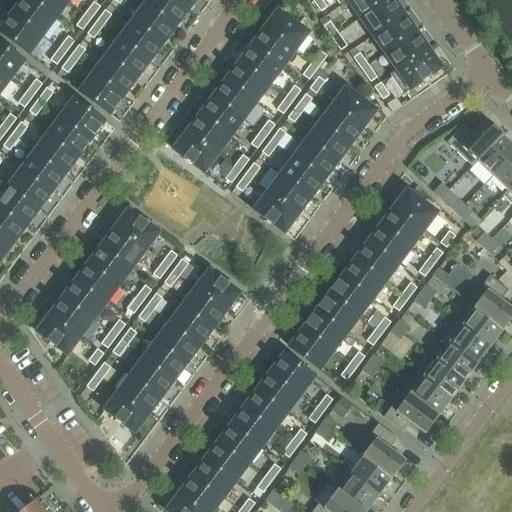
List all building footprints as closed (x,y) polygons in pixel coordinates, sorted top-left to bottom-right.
[(56,21),(28,0),(23,0),(12,15),(43,38),(56,21)] [(69,3),(64,0),(28,0),(56,21),(69,3)] [(188,12),(172,0),(149,0),(145,6),(175,29),(188,12)] [(197,0),(172,0),(188,12),(197,0)] [(327,8),(320,0),(313,0),(312,1),(320,13),(327,8)] [(347,3),(350,0),(335,0),(341,8),(348,4),(347,3)] [(360,20),(388,0),(350,0),(347,3),(348,4),(360,20)] [(372,38),(404,15),(392,0),(388,0),(360,20),(372,38)] [(91,20),(100,9),(94,4),(85,16),(91,20)] [(175,29),(145,6),(132,23),(163,46),(175,29)] [(309,34),(278,11),(264,30),(295,53),(309,34)] [(102,29),(111,17),(105,12),(96,24),(102,29)] [(43,38),(12,15),(0,30),(0,34),(29,56),(43,38)] [(384,56),(416,33),(404,15),(372,38),(384,56)] [(82,32),(91,20),(85,16),(76,27),(82,32)] [(163,46),(132,23),(119,41),(149,64),(163,46)] [(338,35),(330,23),(323,28),(332,40),(338,35)] [(93,41),(102,29),(96,24),(87,36),(93,41)] [(295,53),(264,30),(251,47),(282,70),(295,53)] [(397,73),(429,51),(416,33),(384,56),(396,72),(397,73)] [(347,48),(338,35),(332,40),(340,52),(347,48)] [(65,55),(74,43),(68,38),(59,50),(65,55)] [(149,64),(119,41),(106,58),(136,81),(149,64)] [(24,63),(0,44),(0,72),(11,81),(24,63)] [(77,63),(85,51),(79,46),(70,58),(77,63)] [(282,70),(251,47),(238,64),(269,87),(282,70)] [(56,67),(65,55),(59,50),(50,62),(56,67)] [(404,96),(442,69),(429,51),(397,73),(396,72),(389,77),(404,96)] [(318,70),(327,58),(320,53),(311,65),(318,70)] [(368,67),(360,55),(353,60),(362,72),(368,67)] [(68,75),(77,63),(70,58),(61,70),(68,75)] [(136,81),(106,58),(93,75),(123,98),(136,81)] [(269,87),(238,64),(225,82),(256,105),(269,87)] [(309,82),(318,70),(311,65),(302,77),(309,82)] [(377,79),(368,67),(362,72),(370,84),(377,79)] [(0,94),(11,81),(0,72),(0,94)] [(123,98),(93,75),(79,94),(110,117),(123,98)] [(316,96),(325,84),(318,79),(309,91),(316,96)] [(33,98),(42,86),(36,81),(27,93),(33,98)] [(256,105),(225,82),(212,99),(243,122),(256,105)] [(389,96),(381,85),(374,89),(382,101),(389,96)] [(292,104),(301,92),(294,88),(285,99),(292,104)] [(44,106),(53,94),(47,89),(38,101),(44,106)] [(376,112),(346,89),(332,107),(363,130),(376,112)] [(24,110),(33,98),(27,93),(18,105),(24,110)] [(303,113),(312,101),(305,96),(296,108),(303,113)] [(243,122),(212,99),(200,116),(230,139),(243,122)] [(283,116),(292,104),(285,99),(276,111),(283,116)] [(105,123),(74,100),(60,118),(91,141),(105,123)] [(35,118),(44,106),(38,101),(29,113),(35,118)] [(363,130),(332,107),(319,125),(350,148),(363,130)] [(294,125),(303,113),(296,108),(288,120),(294,125)] [(7,132),(16,121),(10,116),(1,128),(7,132)] [(230,139),(200,116),(187,133),(217,156),(230,139)] [(91,141),(60,118),(48,136),(78,159),(91,141)] [(477,163),(502,136),(485,120),(472,135),(463,127),(446,144),(472,169),(477,163)] [(266,139),(275,127),(268,122),(259,134),(266,139)] [(18,141),(27,129),(21,124),(12,136),(18,141)] [(350,148),(319,125),(306,142),(337,165),(350,148)] [(277,147),(286,135),(279,130),(271,142),(277,147)] [(217,156),(187,133),(173,152),(204,175),(217,156)] [(257,151),(266,139),(259,134),(251,146),(257,151)] [(9,152),(18,141),(12,136),(3,148),(9,152)] [(78,159),(48,136),(35,153),(65,176),(78,159)] [(492,178),(511,157),(511,145),(502,136),(477,163),(492,178)] [(268,159),(277,147),(271,142),(262,154),(268,159)] [(337,165),(306,142),(293,159),(324,182),(337,165)] [(65,176),(35,153),(22,170),(52,193),(65,176)] [(240,174),(249,162),(242,157),(234,169),(240,174)] [(508,193),(511,188),(511,157),(492,178),(507,192),(508,193)] [(324,182),(293,159),(280,177),(311,200),(324,182)] [(251,182),(260,170),(253,165),(245,177),(251,182)] [(231,185),(240,174),(234,169),(225,181),(231,185)] [(52,193),(22,170),(9,187),(39,210),(52,193)] [(242,194),(251,182),(245,177),(236,189),(242,194)] [(311,200),(280,177),(267,194),(298,217),(311,200)] [(440,200),(449,192),(441,185),(433,194),(440,200)] [(39,210),(9,187),(0,198),(0,207),(26,228),(39,210)] [(511,207),(511,188),(508,193),(507,192),(502,198),(511,207)] [(437,214),(407,191),(393,210),(424,233),(437,214)] [(298,217),(267,194),(254,212),(284,235),(298,217)] [(456,216),(465,207),(457,200),(449,209),(456,216)] [(26,228),(0,207),(0,234),(13,245),(26,228)] [(480,221),(465,207),(456,216),(472,230),(480,221)] [(424,233),(393,210),(380,227),(411,250),(424,233)] [(159,234),(128,211),(115,229),(146,252),(159,234)] [(411,250),(380,227),(367,244),(398,267),(411,250)] [(146,252),(115,229),(102,247),(133,270),(146,252)] [(483,250),(494,238),(486,232),(476,243),(483,250)] [(446,250),(455,239),(455,238),(449,233),(440,245),(446,250)] [(0,262),(13,245),(0,234),(0,262)] [(490,257),(501,245),(494,238),(483,250),(490,257)] [(398,267),(367,244),(354,261),(385,284),(398,267)] [(133,270),(102,247),(89,264),(120,287),(133,270)] [(433,267),(441,256),(442,255),(436,250),(427,262),(433,267)] [(168,269),(177,257),(171,253),(162,264),(168,269)] [(179,278),(188,266),(182,261),(173,273),(179,278)] [(385,284),(354,261),(341,279),(372,302),(385,284)] [(425,279),(433,267),(427,262),(418,274),(425,279)] [(120,287),(89,264),(76,281),(107,304),(120,287)] [(159,281),(168,269),(162,264),(153,276),(159,281)] [(442,285),(448,277),(438,270),(432,278),(442,285)] [(240,295),(209,271),(195,290),(226,313),(240,295)] [(170,290),(179,278),(173,273),(164,285),(170,290)] [(511,320),(511,309),(501,301),(509,292),(489,277),(481,288),(487,292),(475,308),(474,309),(504,331),(511,320)] [(372,302),(341,279),(328,296),(359,319),(372,302)] [(107,304),(76,281),(63,298),(94,321),(107,304)] [(408,301),(417,289),(410,284),(401,296),(408,301)] [(142,304),(151,292),(145,287),(136,299),(142,304)] [(429,302),(435,294),(425,287),(419,295),(429,302)] [(226,313),(195,290),(182,307),(213,330),(226,313)] [(153,312),(162,300),(156,295),(147,307),(153,312)] [(423,310),(429,302),(419,295),(413,303),(423,310)] [(359,319),(328,296),(315,313),(346,336),(359,319)] [(399,313),(408,301),(401,296),(392,308),(399,313)] [(94,321),(63,298),(50,316),(81,339),(94,321)] [(133,316),(142,304),(136,299),(127,311),(133,316)] [(504,331),(474,309),(475,308),(469,304),(455,322),(491,349),(504,331)] [(144,324),(153,312),(147,307),(138,319),(144,324)] [(213,330),(182,307),(170,324),(200,347),(213,330)] [(346,336),(315,313),(302,331),(333,354),(346,336)] [(81,339),(50,316),(36,334),(67,357),(81,339)] [(382,336),(390,325),(391,324),(384,319),(375,331),(382,336)] [(116,338),(125,327),(119,322),(110,334),(116,338)] [(403,337),(409,329),(399,322),(393,330),(403,337)] [(491,349),(455,322),(442,340),(448,345),(448,344),(478,366),(491,349)] [(200,347),(170,324),(157,342),(187,365),(200,347)] [(128,347),(137,335),(130,330),(121,342),(128,347)] [(397,345),(403,337),(393,330),(388,338),(397,345)] [(333,354),(302,331),(289,349),(319,372),(333,354)] [(373,348),(382,336),(375,331),(366,343),(373,348)] [(107,350),(116,338),(110,334),(101,345),(107,350)] [(119,359),(128,347),(121,342),(112,354),(119,359)] [(187,365),(157,342),(144,359),(174,382),(187,365)] [(478,366),(448,344),(448,345),(435,361),(465,383),(478,366)] [(95,368),(104,356),(97,351),(88,363),(95,368)] [(356,370),(364,360),(365,359),(358,354),(349,366),(356,370)] [(315,378),(284,355),(270,373),(301,396),(315,378)] [(377,372),(383,364),(374,356),(368,364),(377,372)] [(174,382),(144,359),(131,376),(161,399),(174,382)] [(465,383),(435,361),(423,378),(422,379),(452,401),(465,383)] [(371,380),(377,372),(368,364),(362,372),(371,380)] [(102,381),(111,369),(104,365),(95,376),(102,381)] [(347,382),(356,370),(349,366),(340,377),(347,382)] [(301,396),(270,373),(257,391),(288,414),(301,396)] [(452,401),(422,379),(423,378),(417,373),(403,392),(409,397),(409,396),(439,418),(452,401)] [(93,393),(102,381),(95,376),(86,388),(93,393)] [(161,399),(131,376),(118,393),(148,416),(161,399)] [(288,414),(257,391),(244,408),(275,431),(288,414)] [(148,416),(118,393),(104,412),(135,435),(148,416)] [(439,418),(409,396),(409,397),(396,413),(391,409),(383,419),(402,434),(409,424),(425,436),(439,418)] [(324,413),(331,403),(332,402),(326,397),(317,408),(324,413)] [(341,419),(351,406),(342,399),(332,412),(341,419)] [(275,431),(244,408),(231,425),(262,448),(275,431)] [(315,425),(324,413),(317,408),(308,421),(315,425)] [(331,434),(337,426),(327,418),(321,426),(331,434)] [(262,448),(231,425),(218,443),(249,466),(262,448)] [(325,442),(331,434),(321,426),(315,434),(325,442)] [(405,461),(390,450),(397,440),(378,426),(370,436),(376,440),(364,458),(392,479),(405,461)] [(298,448),(306,437),(307,436),(300,431),(291,443),(298,448)] [(249,466),(218,443),(205,460),(236,483),(249,466)] [(289,460),(298,448),(291,443),(282,455),(289,460)] [(305,468),(311,460),(301,453),(295,461),(305,468)] [(392,479),(364,458),(351,475),(379,496),(392,479)] [(236,483),(205,460),(192,477),(223,500),(236,483)] [(299,476),(305,468),(295,461),(289,469),(299,476)] [(272,482),(280,472),(281,471),(274,466),(265,478),(272,482)] [(367,511),(379,496),(351,475),(345,470),(331,488),(337,493),(337,492),(364,511),(367,511)] [(214,511),(223,500),(192,477),(180,494),(203,511),(214,511)] [(263,495),(272,482),(265,478),(256,490),(263,495)] [(282,497),(289,487),(283,482),(276,492),(282,497)] [(364,511),(337,492),(337,493),(324,510),(318,505),(313,511),(364,511)] [(203,511),(180,494),(166,511),(203,511)] [(49,511),(39,500),(25,511),(49,511)] [(249,511),(254,507),(255,505),(248,500),(239,511),(249,511)]
